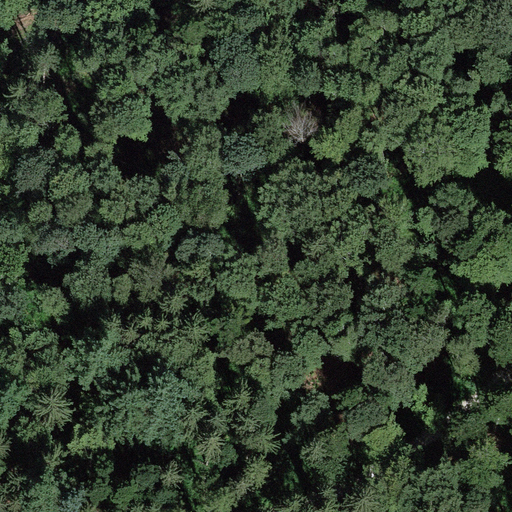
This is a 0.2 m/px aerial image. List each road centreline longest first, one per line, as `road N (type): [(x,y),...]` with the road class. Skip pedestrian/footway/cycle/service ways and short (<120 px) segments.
road 1 (track): [(511,369),(420,446),(290,511)]
road 2 (unclassified): [(0,62),(107,0)]
